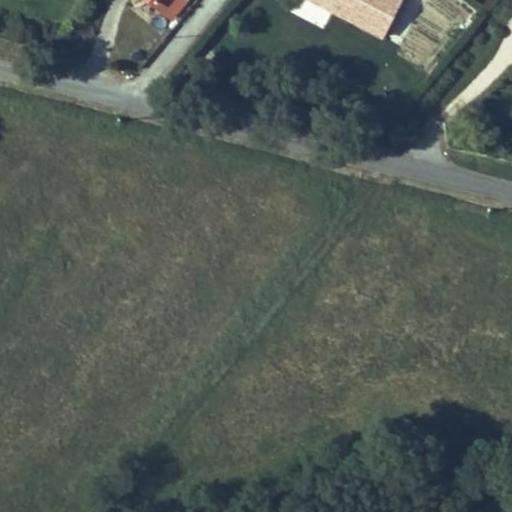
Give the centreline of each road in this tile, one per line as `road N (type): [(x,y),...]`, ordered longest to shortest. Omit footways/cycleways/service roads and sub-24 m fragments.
road 1 (unclassified): [(0,67),(511,193)]
road 2 (track): [(384,163),(88,511)]
road 3 (unknown): [(392,165),(511,42)]
